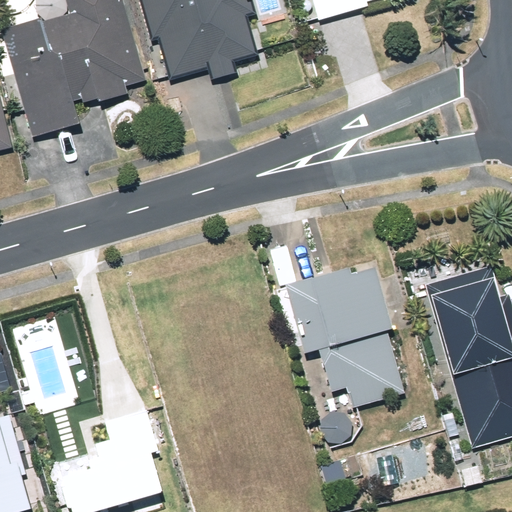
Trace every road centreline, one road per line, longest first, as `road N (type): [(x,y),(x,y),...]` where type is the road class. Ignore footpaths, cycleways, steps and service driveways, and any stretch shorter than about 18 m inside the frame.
road 1 (residential): [(511,140),(209,192)]
road 2 (residential): [(209,192),(273,158),(492,76)]
road 3 (residential): [(0,251),(209,192)]
